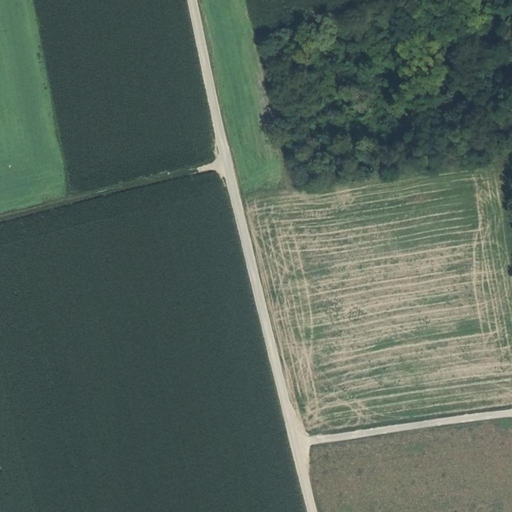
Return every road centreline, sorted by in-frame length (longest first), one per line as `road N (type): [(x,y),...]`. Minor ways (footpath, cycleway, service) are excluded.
road 1 (track): [(322,511),(199,0)]
road 2 (track): [(232,159),(0,215)]
road 3 (track): [(511,407),(299,435)]
